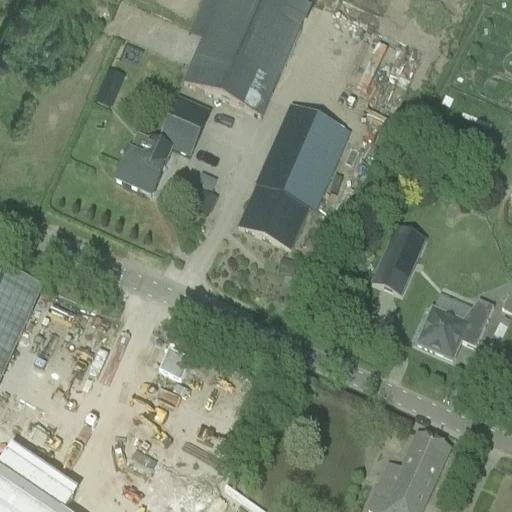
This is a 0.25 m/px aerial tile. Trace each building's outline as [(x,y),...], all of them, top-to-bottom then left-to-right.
[(219,0),(181,87),(260,122),(313,0),(219,0)] [(106,74),(101,85),(116,92),(121,80),(106,74)] [(462,95),(456,108),(453,107),(448,116),(499,140),(510,118),(462,95)] [(115,185),(136,194),(137,191),(152,198),(171,154),(189,161),(197,143),(208,118),(177,105),(169,124),(168,124),(158,148),(151,165),(128,155),(121,170),(115,185)] [(237,232),(290,255),(343,134),(290,111),(237,232)] [(394,232),(370,288),(399,300),(423,245),(394,232)] [(281,264),(278,277),(292,280),(295,267),(281,264)] [(0,385),(41,294),(0,275),(0,385)] [(511,293),(501,314),(511,319),(511,293)] [(475,354),(493,312),(478,306),(461,327),(431,314),(431,315),(416,349),(416,350),(451,365),(459,347),(475,354)] [(128,377),(155,389),(163,372),(136,360),(128,377)] [(115,424),(126,398),(117,394),(106,420),(115,424)] [(380,492),(370,511),(421,511),(440,472),(448,453),(418,440),(410,458),(402,475),(390,469),(380,492)] [(0,511),(67,511),(72,506),(5,461),(0,468),(0,511)]
